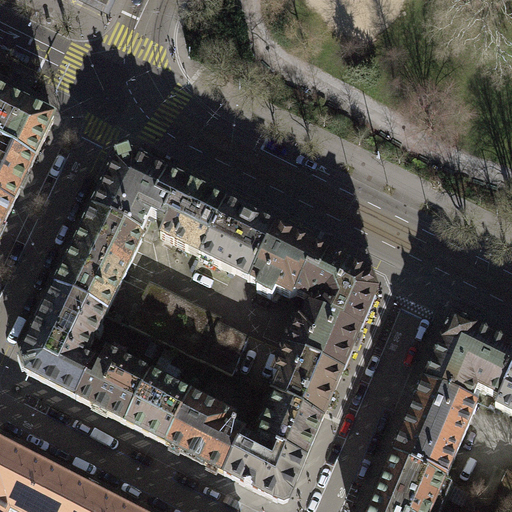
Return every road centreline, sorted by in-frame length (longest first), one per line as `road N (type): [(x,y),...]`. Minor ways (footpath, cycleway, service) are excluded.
road 1 (tertiary): [(438,254),(113,87)]
road 2 (residential): [(329,511),(438,254)]
road 3 (residential): [(113,87),(0,324)]
road 4 (residential): [(203,511),(0,405)]
road 5 (tertiary): [(113,87),(0,30)]
